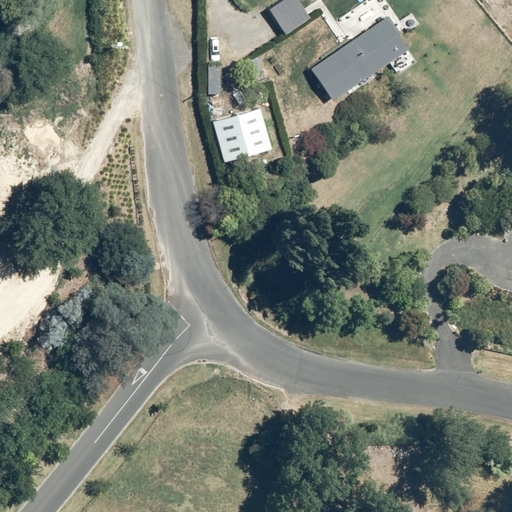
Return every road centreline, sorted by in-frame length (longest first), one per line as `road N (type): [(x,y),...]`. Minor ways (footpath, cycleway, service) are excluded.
road 1 (residential): [(214,298),(251,335),(303,367),(374,386),(511,404)]
road 2 (residential): [(146,0),(166,145),(214,298)]
road 3 (residential): [(35,511),(214,298)]
